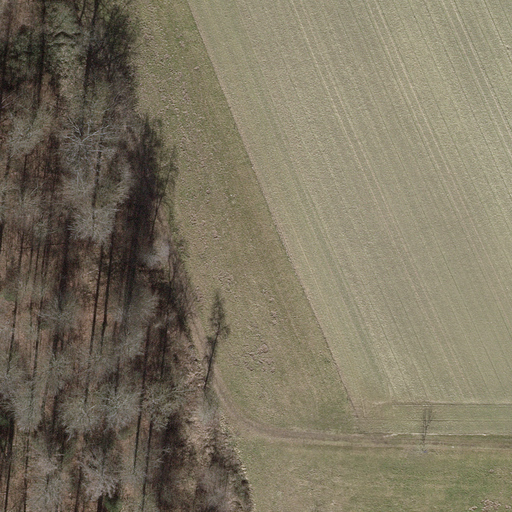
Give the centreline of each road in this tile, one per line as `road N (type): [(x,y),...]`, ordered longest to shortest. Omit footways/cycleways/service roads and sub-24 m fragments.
road 1 (track): [(99,0),(240,423),(248,511)]
road 2 (track): [(240,423),(511,445)]
